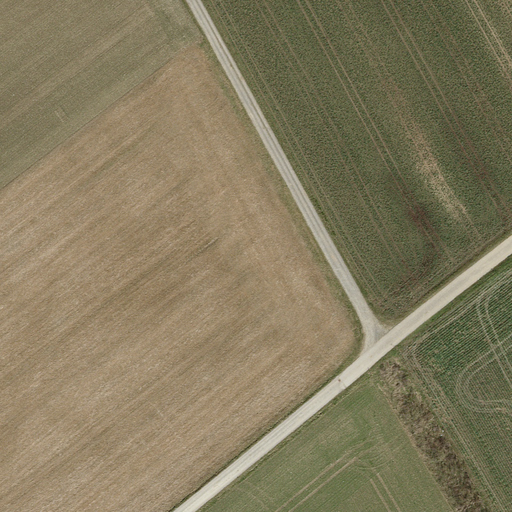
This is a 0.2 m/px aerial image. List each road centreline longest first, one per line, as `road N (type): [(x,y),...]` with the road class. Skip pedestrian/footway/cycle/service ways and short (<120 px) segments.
road 1 (track): [(181,511),(511,245)]
road 2 (track): [(190,0),(381,345)]
